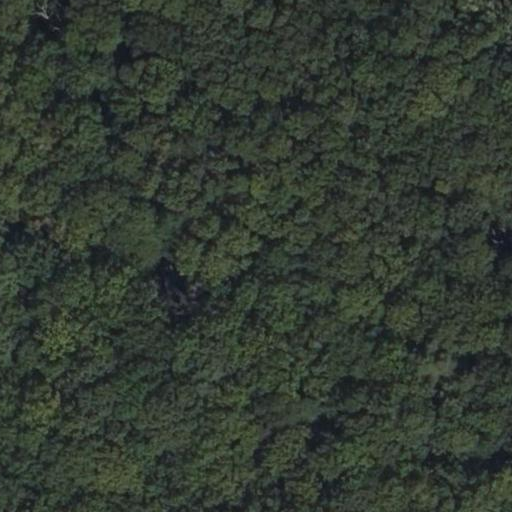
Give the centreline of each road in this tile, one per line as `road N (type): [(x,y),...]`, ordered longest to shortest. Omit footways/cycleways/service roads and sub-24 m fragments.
road 1 (track): [(511,221),(0,496)]
road 2 (track): [(292,0),(417,91),(511,145)]
